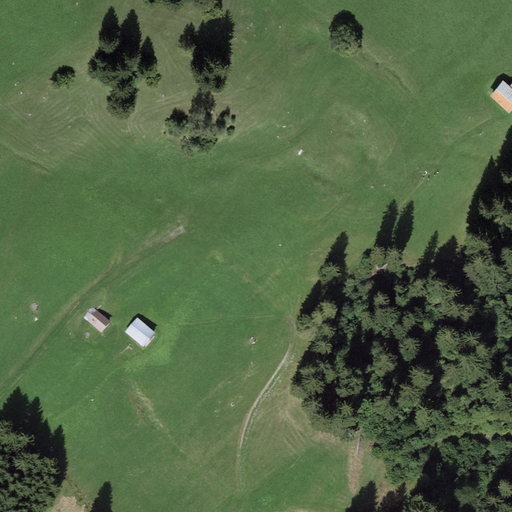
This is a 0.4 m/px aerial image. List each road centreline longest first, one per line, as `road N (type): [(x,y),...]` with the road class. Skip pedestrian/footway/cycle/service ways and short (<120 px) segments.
road 1 (track): [(0,394),(116,273),(183,233)]
road 2 (track): [(0,413),(42,416),(107,387),(166,341)]
